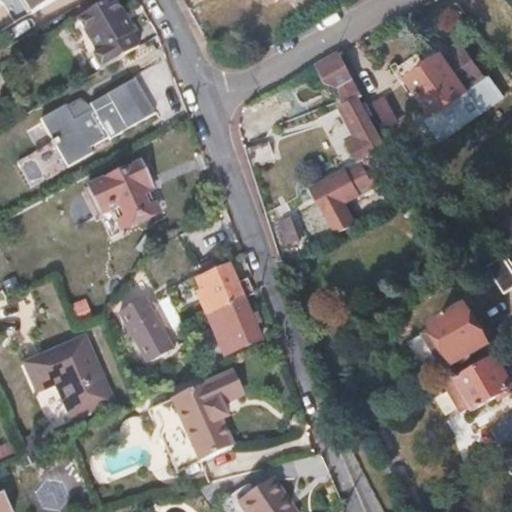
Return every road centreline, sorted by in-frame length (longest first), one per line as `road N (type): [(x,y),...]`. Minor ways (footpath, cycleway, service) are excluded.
road 1 (residential): [(334,450),(211,108)]
road 2 (residential): [(211,108),(397,0)]
